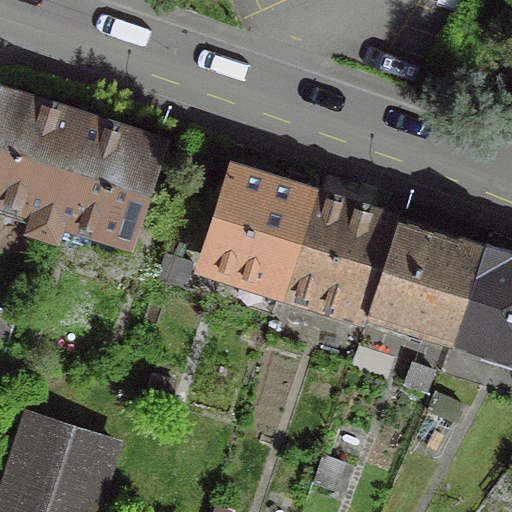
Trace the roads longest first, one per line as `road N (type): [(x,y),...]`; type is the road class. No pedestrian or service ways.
road 1 (secondary): [(0,3),(395,134),(511,182)]
road 2 (unknown): [(386,0),(305,104)]
